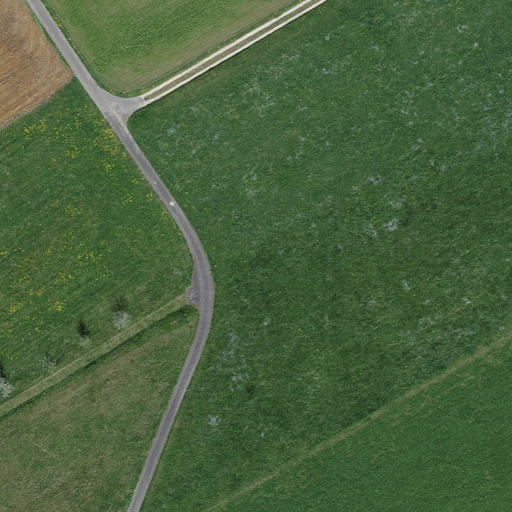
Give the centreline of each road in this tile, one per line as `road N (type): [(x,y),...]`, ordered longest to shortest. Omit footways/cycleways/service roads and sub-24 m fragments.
road 1 (track): [(0,415),(205,286)]
road 2 (track): [(111,116),(316,0)]
